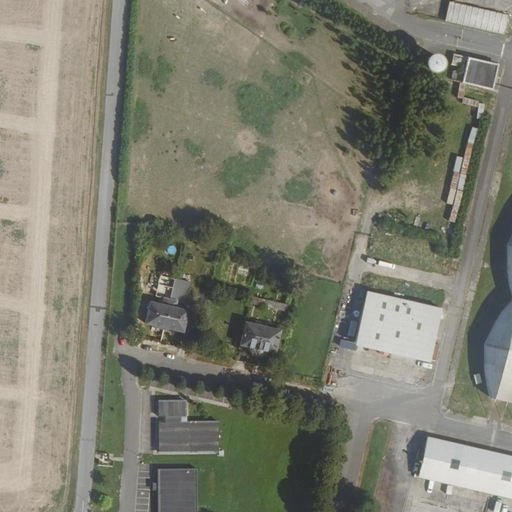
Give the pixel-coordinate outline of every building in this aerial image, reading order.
[(444,20),(502,31),(506,12),(448,1),(444,20)] [(499,64),(455,53),(454,61),(463,63),(461,69),(459,79),(489,86),(494,87),(495,84),(499,64)] [(511,230),(505,242),(506,270),(511,297),(495,317),(483,343),(483,372),(492,397),(511,402),(511,230)] [(444,308),(367,291),(355,345),(432,362),(444,308)] [(189,310),(177,307),(179,301),(164,297),(163,304),(151,301),(146,324),(184,333),(189,310)] [(240,346),(250,348),(249,351),(252,354),(263,357),(267,355),(268,352),(277,354),(282,329),(246,322),(240,346)] [(157,401),(158,415),(184,415),(184,401),(157,401)] [(157,421),(157,451),(217,450),(217,420),(157,421)] [(511,453),(429,435),(426,446),(419,446),(417,456),(423,459),(420,473),(511,494),(511,453)] [(194,511),(195,468),(156,468),(155,511),(194,511)]
